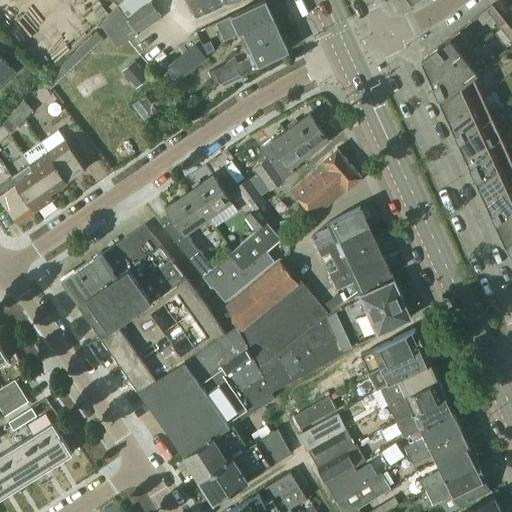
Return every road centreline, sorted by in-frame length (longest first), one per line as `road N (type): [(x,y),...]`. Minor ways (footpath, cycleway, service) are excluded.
road 1 (residential): [(353,59),(260,101),(6,267)]
road 2 (tertiary): [(353,59),(490,364)]
road 3 (residential): [(511,319),(386,45)]
road 4 (residential): [(143,462),(6,267)]
